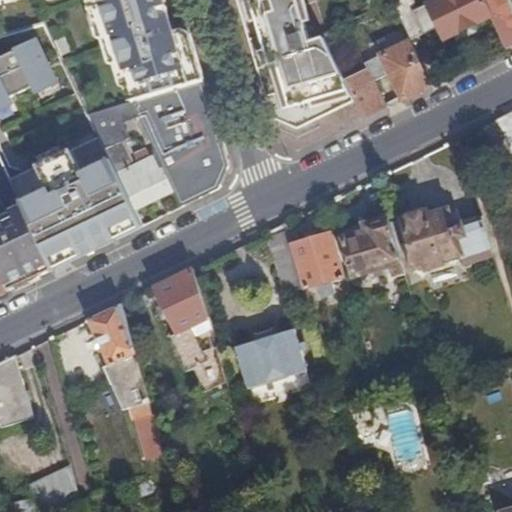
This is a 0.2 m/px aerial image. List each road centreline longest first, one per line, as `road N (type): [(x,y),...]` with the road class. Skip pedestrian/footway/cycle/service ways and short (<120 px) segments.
road 1 (tertiary): [(0,331),(267,202)]
road 2 (tertiary): [(267,202),(511,81)]
road 3 (residential): [(267,202),(204,0)]
road 4 (unknown): [(29,318),(92,511)]
road 5 (unknown): [(454,109),(511,293)]
